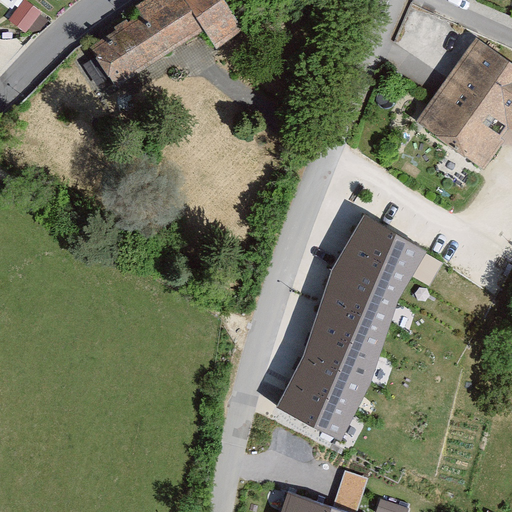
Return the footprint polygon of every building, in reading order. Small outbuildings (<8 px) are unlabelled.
[(20,0),(12,22),(31,29),(40,6),(24,0),(20,0)] [(137,22),(87,56),(112,89),(199,37),(217,55),(241,34),(218,0),(153,0),(133,13),(137,22)] [(511,67),(472,42),(417,127),(479,167),(503,131),(511,137),(511,67)] [(306,350),(277,405),(343,439),(372,381),(399,299),(427,248),(365,213),(333,269),(306,350)] [(346,467),(336,497),(360,504),(369,474),(346,467)] [(336,511),(294,497),(288,511),(336,511)]
